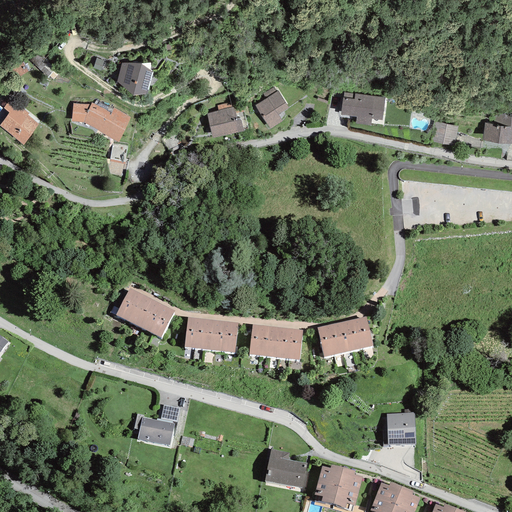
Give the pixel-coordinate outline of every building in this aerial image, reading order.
[(104,61),(96,58),(93,67),(101,69),(104,61)] [(19,73),(29,68),(25,59),(15,64),(19,73)] [(141,64),(121,63),(117,82),(133,96),(146,94),(152,72),(141,64)] [(270,129),(282,121),(278,115),(289,108),(278,90),(277,91),(274,87),(262,94),(266,99),(255,105),(270,129)] [(382,120),(385,97),(344,92),(343,97),(342,97),(340,115),(356,117),(355,124),(371,126),(372,119),(382,120)] [(0,125),(0,126),(23,145),(38,125),(27,115),(29,113),(10,98),(4,108),(9,113),(0,125)] [(217,106),(218,111),(232,107),(231,102),(217,106)] [(118,142),(131,117),(114,107),(111,113),(92,103),(91,104),(73,103),(71,121),(84,123),(97,130),(118,142)] [(206,114),(212,138),(244,131),(241,120),(237,121),(234,107),(232,107),(218,111),(206,114)] [(485,123),(482,140),(511,143),(511,113),(494,116),(493,125),(485,123)] [(434,121),(430,141),(454,146),(458,126),(434,121)] [(280,252),(268,252),(268,265),(280,265),(280,252)] [(174,311),(130,289),(116,315),(161,337),(174,311)] [(366,316),(317,328),(324,357),(373,346),(366,316)] [(238,323),(188,317),(184,348),(235,353),(238,323)] [(303,330),(252,324),(249,355),(299,361),(303,330)] [(172,422),(177,422),(180,408),(163,405),(160,419),(172,422)] [(386,414),(388,445),(415,444),(414,413),(386,414)] [(134,428),(139,429),(142,417),(143,417),(144,415),(137,414),(134,428)] [(169,445),(174,424),(172,423),(156,420),(143,417),(142,417),(139,429),(138,439),(169,445)] [(289,452),(271,449),(265,481),(302,488),(307,464),(288,460),(289,452)] [(354,474),(355,471),(331,465),(330,468),(322,466),(314,495),(321,497),(320,502),(346,509),(347,504),(355,506),(362,477),(354,474)] [(412,495),(413,491),(390,482),(389,485),(381,482),(369,511),(372,511),(414,511),(420,498),(412,495)]
